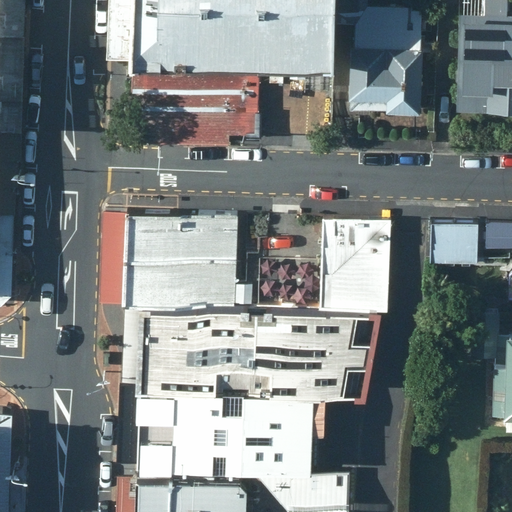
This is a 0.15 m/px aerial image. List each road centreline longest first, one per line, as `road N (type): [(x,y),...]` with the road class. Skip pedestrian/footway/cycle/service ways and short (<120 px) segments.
road 1 (residential): [(68,164),(511,179)]
road 2 (secondary): [(63,361),(68,164)]
road 3 (secondary): [(68,164),(73,0)]
road 4 (secondary): [(60,511),(63,361)]
